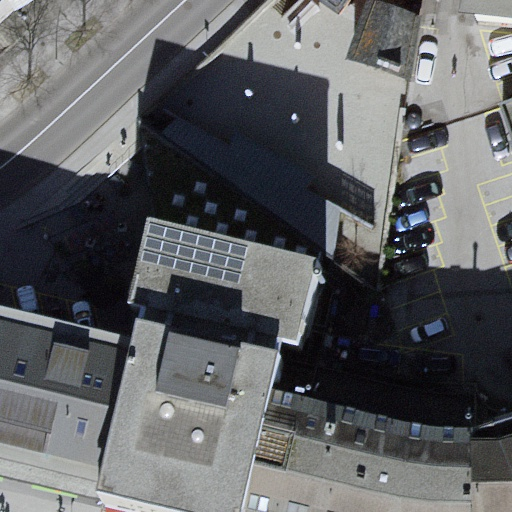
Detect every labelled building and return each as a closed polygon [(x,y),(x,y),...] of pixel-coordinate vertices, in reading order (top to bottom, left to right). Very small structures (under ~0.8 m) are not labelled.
[(0,0),(0,50),(54,0),(0,0)] [(308,0),(348,29),(367,0),(308,0)] [(511,0),(490,0),(484,42),(511,45),(511,0)] [(423,25),(375,7),(353,69),(413,88),(423,25)] [(183,121),(163,140),(340,268),(345,215),(311,194),(320,184),(238,135),(234,150),(183,121)] [(163,140),(141,123),(162,236),(325,273),(326,258),(163,140)] [(325,273),(162,236),(135,356),(159,361),(126,511),(274,511),(295,415),(325,273)] [(135,356),(0,323),(0,483),(117,511),(126,511),(159,361),(135,356)] [(493,511),(491,449),(458,450),(389,436),(295,415),(274,511),(493,511)] [(511,511),(511,442),(491,449),(493,511),(511,511)]
